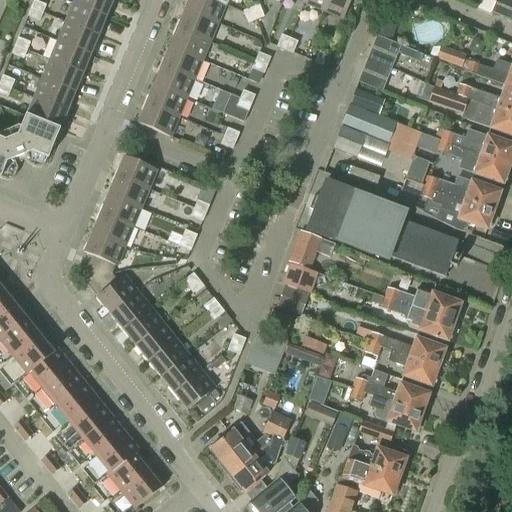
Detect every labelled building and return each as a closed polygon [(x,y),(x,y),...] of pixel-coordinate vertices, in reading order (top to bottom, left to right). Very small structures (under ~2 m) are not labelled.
[(112,0),(73,0),(72,4),(105,18),(112,0)] [(226,5),(226,4),(217,0),(187,0),(183,11),(217,25),(225,5),(226,5)] [(302,0),(301,3),(319,11),(323,0),(302,0)] [(323,0),(319,11),(342,20),(349,0),(323,0)] [(511,19),(511,0),(494,0),(490,12),(511,21),(511,19)] [(30,8),(42,13),(45,6),(33,1),(30,8)] [(64,23),(97,36),(105,18),(72,4),(64,23)] [(258,6),(251,9),(255,21),(263,18),(258,6)] [(39,22),(42,13),(30,8),(27,17),(39,22)] [(255,21),(251,9),(242,12),(247,24),(255,21)] [(217,25),(183,11),(176,29),(209,43),(217,25)] [(0,36),(0,42),(9,46),(17,23),(7,19),(0,36)] [(56,41),(89,55),(97,36),(64,23),(56,41)] [(201,62),(209,43),(176,29),(168,49),(201,62)] [(284,51),(288,39),(280,36),(276,48),(284,51)] [(14,46),(27,50),(29,43),(17,38),(14,46)] [(296,42),(288,39),(284,51),(292,54),(296,42)] [(48,62),(81,75),(89,55),(56,41),(48,62)] [(23,60),(27,50),(14,46),(11,55),(23,60)] [(399,46),(396,54),(419,63),(422,55),(399,46)] [(435,60),(460,69),(465,56),(440,47),(435,60)] [(193,81),(201,62),(168,49),(160,67),(193,81)] [(318,51),(313,63),(321,67),(326,55),(318,51)] [(255,61),(266,66),(269,58),(257,54),(255,61)] [(266,66),(255,61),(251,69),(263,74),(266,66)] [(503,86),(511,89),(511,66),(497,61),(495,62),(492,70),(467,62),(463,72),(503,86)] [(41,78),(74,92),(81,75),(48,62),(41,78)] [(193,81),(160,67),(152,86),(185,100),(193,81)] [(0,80),(0,83),(11,88),(14,81),(2,76),(0,80)] [(32,99),(66,113),(74,92),(41,78),(32,99)] [(232,78),(228,86),(233,89),(237,80),(232,78)] [(0,94),(7,97),(11,88),(0,83),(0,94)] [(511,89),(503,86),(498,98),(457,84),(454,95),(511,115),(511,89)] [(178,119),(185,100),(152,86),(144,105),(178,119)] [(487,128),(511,137),(511,115),(454,95),(433,87),(427,103),(461,115),(463,109),(491,119),(487,128)] [(239,98),(251,103),(254,96),(242,91),(239,98)] [(369,111),(373,98),(354,91),(349,103),(369,111)] [(242,123),(247,112),(251,103),(239,98),(239,99),(229,95),(221,115),(242,123)] [(66,113),(32,99),(25,117),(58,131),(66,113)] [(178,119),(144,105),(136,124),(170,138),(178,119)] [(387,146),(396,124),(348,105),(340,128),(365,137),(387,146)] [(58,131),(25,117),(20,128),(17,127),(0,133),(0,179),(4,181),(10,181),(14,176),(16,170),(16,167),(15,164),(24,160),(26,163),(28,165),(35,168),(40,168),(45,164),(58,131)] [(356,159),(365,137),(340,128),(331,149),(356,159)] [(223,137),(235,142),(238,134),(226,129),(223,137)] [(511,145),(466,130),(460,149),(508,166),(511,157),(511,145)] [(441,132),(437,141),(449,145),(452,136),(441,132)] [(201,136),(195,138),(193,144),(202,148),(206,139),(201,136)] [(235,142),(223,137),(220,145),(231,150),(235,142)] [(434,150),(456,158),(475,165),(471,174),(501,185),(502,183),(504,184),(507,175),(505,175),(508,166),(460,149),(449,145),(437,141),(434,150)] [(419,185),(427,163),(411,156),(402,178),(419,185)] [(148,190),(156,171),(123,157),(115,176),(148,190)] [(148,190),(115,176),(107,194),(140,208),(148,190)] [(498,194),(499,192),(470,182),(467,191),(426,176),(422,186),(492,211),(495,202),(497,203),(500,195),(498,194)] [(387,261),(388,258),(443,278),(448,265),(455,267),(459,257),(452,254),(457,242),(402,221),(405,212),(324,182),(306,231),(387,261)] [(456,220),(485,230),(486,228),(488,229),(491,221),(489,220),(492,211),(422,186),(419,197),(430,201),(430,203),(440,207),(439,209),(458,216),(456,220)] [(140,208),(107,194),(100,213),(133,227),(140,208)] [(193,209),(205,214),(208,206),(196,201),(193,209)] [(190,217),(201,222),(205,214),(193,209),(190,217)] [(133,227),(100,213),(91,233),(125,247),(133,227)] [(184,231),(181,239),(193,244),(196,236),(184,231)] [(315,253),(320,240),(299,232),(287,263),(309,271),(315,253)] [(125,247),(91,233),(83,253),(90,256),(81,279),(111,273),(110,273),(113,266),(116,267),(125,247)] [(181,239),(177,247),(189,252),(193,244),(181,239)] [(308,295),(316,274),(292,265),(284,286),(308,295)] [(111,273),(81,279),(96,297),(95,298),(109,315),(137,293),(121,273),(115,278),(111,273)] [(193,296),(203,288),(192,274),(182,282),(193,296)] [(0,311),(14,300),(0,283),(0,311)] [(300,316),(308,296),(284,287),(276,307),(300,316)] [(459,304),(418,289),(414,291),(412,297),(385,288),(382,298),(453,323),(456,314),(458,315),(461,306),(459,306),(459,304)] [(137,293),(109,315),(122,331),(150,309),(137,293)] [(416,331),(446,342),(447,340),(449,341),(452,332),(450,332),(453,323),(382,298),(378,308),(400,316),(406,327),(416,331)] [(208,314),(218,306),(212,299),(202,307),(208,314)] [(0,311),(0,339),(27,317),(14,300),(0,311)] [(218,306),(208,314),(213,321),(223,313),(218,306)] [(150,309),(122,331),(135,348),(163,325),(150,309)] [(287,332),(291,319),(271,311),(266,324),(287,332)] [(0,339),(0,342),(11,357),(40,334),(27,317),(0,339)] [(163,325),(135,348),(146,362),(174,339),(163,325)] [(286,342),(258,331),(251,350),(279,361),(286,342)] [(443,351),(443,349),(413,339),(410,348),(391,341),(391,340),(371,333),(367,343),(380,348),(388,351),(437,368),(440,360),(442,360),(445,352),(443,351)] [(27,373),(56,349),(55,348),(53,350),(40,334),(11,357),(25,374),(27,373)] [(241,347),(244,340),(232,335),(229,343),(241,347)] [(322,356),(326,346),(304,338),(301,347),(322,356)] [(174,339),(146,362),(160,378),(187,356),(174,339)] [(241,347),(229,343),(226,351),(238,356),(241,347)] [(321,357),(287,343),(282,354),(317,368),(321,357)] [(380,348),(367,343),(363,353),(377,358),(380,348)] [(27,373),(40,389),(69,366),(56,349),(27,373)] [(400,376),(430,387),(431,385),(433,386),(436,378),(434,377),(437,368),(388,351),(384,360),(403,367),(400,376)] [(321,365),(328,368),(333,365),(335,359),(325,355),(321,365)] [(187,356),(160,378),(172,393),(200,371),(187,356)] [(327,379),(331,369),(328,368),(321,365),(317,375),(327,379)] [(40,389),(54,405),(82,382),(69,366),(40,389)] [(186,411),(214,389),(200,371),(172,393),(186,411)] [(427,396),(427,395),(397,384),(394,393),(355,379),(351,388),(364,393),(372,396),(421,414),(424,405),(426,406),(429,397),(427,396)] [(54,405),(68,423),(95,398),(82,382),(54,405)] [(361,403),(364,393),(351,388),(347,399),(361,403)] [(273,410),(278,398),(266,393),(261,405),(273,410)] [(194,404),(201,413),(213,403),(206,395),(194,404)] [(375,419),(414,432),(415,431),(417,432),(420,423),(418,422),(421,414),(372,396),(368,407),(374,409),(373,413),(373,416),(375,419)] [(68,423),(81,440),(110,417),(95,398),(68,423)] [(335,413),(308,401),(302,414),(330,426),(335,413)] [(280,442),(290,422),(271,413),(261,434),(280,442)] [(81,440),(95,457),(124,434),(110,417),(81,440)] [(18,434),(26,428),(21,421),(13,428),(18,434)] [(361,423),(357,433),(388,444),(392,433),(361,423)] [(208,449),(219,463),(219,466),(222,470),(225,470),(230,477),(274,442),(264,437),(255,444),(240,425),(208,449)] [(326,447),(338,452),(347,430),(335,425),(326,447)] [(26,428),(18,434),(24,442),(32,436),(26,428)] [(95,457),(108,473),(137,450),(124,434),(95,457)] [(290,438),(271,485),(249,503),(255,511),(276,511),(293,498),(286,489),(298,479),(294,473),(305,444),(290,438)] [(242,492),(243,493),(268,473),(266,470),(272,465),(270,462),(271,460),(282,445),(274,442),(230,477),(236,484),(236,487),(239,491),(242,492)] [(352,446),(347,460),(398,478),(401,469),(403,470),(406,461),(404,461),(404,459),(374,448),(372,456),(369,455),(368,453),(364,452),(362,452),(357,450),(356,447),(352,446)] [(106,475),(120,492),(149,469),(136,453),(138,451),(137,450),(108,473),(106,475)] [(40,461),(45,468),(53,462),(48,455),(40,461)] [(340,478),(361,486),(391,497),(392,495),(394,496),(397,487),(395,486),(398,478),(347,460),(340,478)] [(53,462),(45,468),(51,476),(59,469),(53,462)] [(149,469),(120,492),(134,510),(163,487),(149,469)] [(356,493),(335,485),(331,497),(352,504),(356,493)] [(297,505),(287,511),(306,511),(317,504),(304,488),(297,505)] [(67,495),(72,502),(80,496),(75,489),(67,495)] [(80,496),(72,502),(78,509),(86,503),(80,496)] [(325,511),(348,511),(352,504),(331,497),(325,511)]
